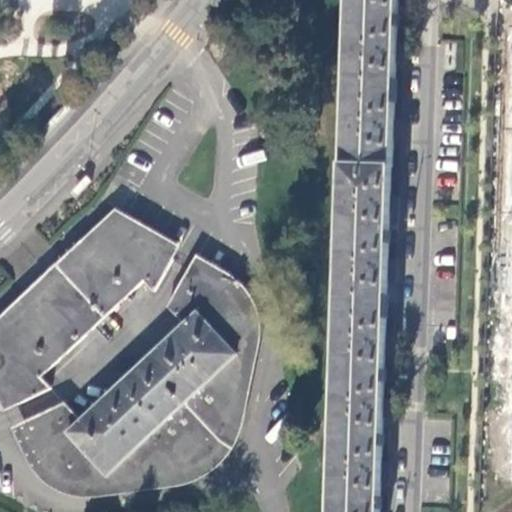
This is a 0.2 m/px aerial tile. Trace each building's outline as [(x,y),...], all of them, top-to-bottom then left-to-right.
[(351,0),(350,27),(397,29),(398,0),(351,0)] [(397,29),(350,27),(348,91),(394,93),(396,62),(405,63),(405,54),(405,47),(397,46),(397,29)] [(394,93),(348,91),(345,168),(393,169),(394,138),(402,138),(402,130),(402,123),(394,123),(394,93)] [(393,169),(345,168),(343,230),(390,232),(390,214),(399,214),(400,206),(400,199),(391,199),(393,169)] [(0,339),(0,366),(18,405),(52,387),(42,377),(145,281),(156,292),(174,259),(120,229),(111,236),(0,339)] [(390,232),(343,230),(340,307),(388,308),(389,278),(397,279),(397,270),(398,262),(389,262),(390,232)] [(76,481),(96,484),(179,471),(202,462),(212,455),(224,440),(230,425),(248,338),(247,322),(240,306),(230,291),(191,269),(170,306),(186,325),(83,421),(65,403),(27,422),(46,459),(60,473),(76,481)] [(388,308),(340,307),(338,382),(385,384),(386,353),(395,354),(395,345),(395,339),(386,338),(388,308)] [(385,384),(338,382),(335,446),(382,448),(383,418),(392,419),(393,411),(393,402),(384,402),(385,384)] [(382,448),(335,446),(333,509),(380,510),(381,481),(390,482),(390,473),(391,466),(381,466),(382,448)]
